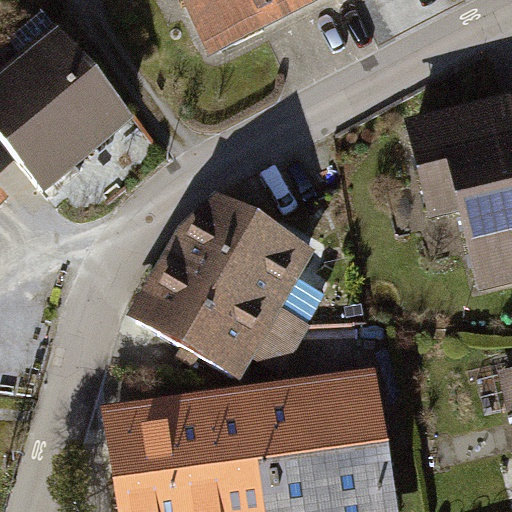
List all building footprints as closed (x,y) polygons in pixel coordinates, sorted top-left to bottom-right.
[(302,0),(188,0),(212,46),(302,0)] [(0,163),(32,204),(123,133),(47,36),(0,73),(0,163)] [(511,114),(413,139),(431,218),(459,210),(478,286),(511,277),(511,114)] [(217,204),(139,330),(231,386),(308,260),(217,204)] [(511,371),(492,376),(502,415),(511,412),(511,371)] [(388,511),(371,389),(111,426),(123,511),(388,511)]
